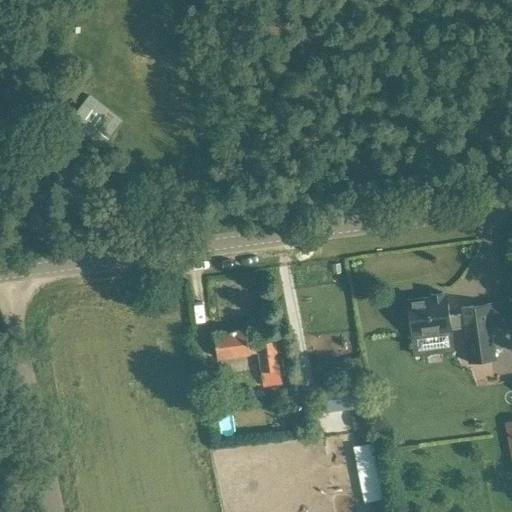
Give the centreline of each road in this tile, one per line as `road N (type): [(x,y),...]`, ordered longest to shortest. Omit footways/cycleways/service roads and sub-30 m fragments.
road 1 (unclassified): [(5,278),(511,207)]
road 2 (unclassified): [(51,511),(5,278)]
